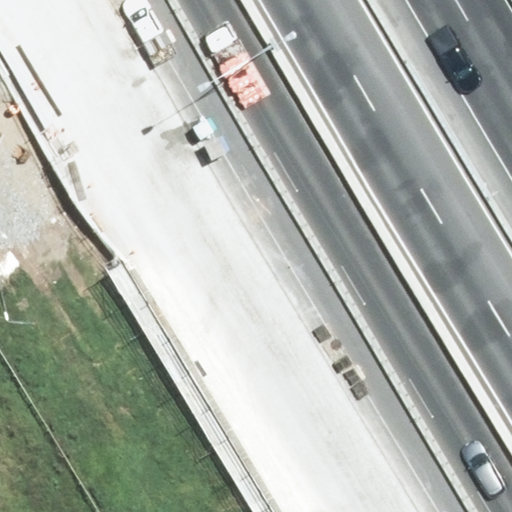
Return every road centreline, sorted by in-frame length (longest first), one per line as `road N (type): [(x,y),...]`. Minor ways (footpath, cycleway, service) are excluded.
road 1 (motorway): [(485,511),(185,0)]
road 2 (motorway): [(383,0),(511,224)]
